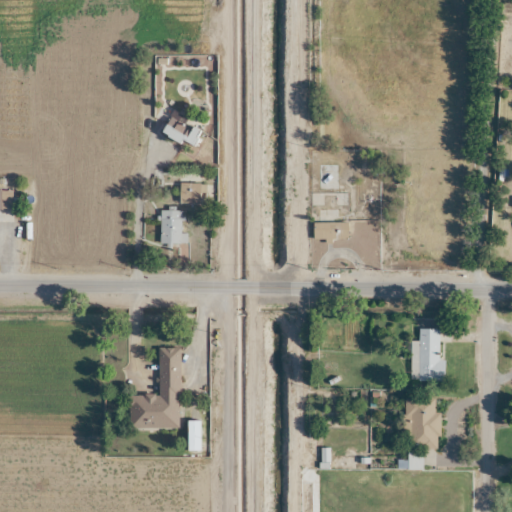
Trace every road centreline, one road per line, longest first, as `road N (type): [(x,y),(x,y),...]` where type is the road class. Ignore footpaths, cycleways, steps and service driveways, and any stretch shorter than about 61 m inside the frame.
road 1 (tertiary): [(511,290),(0,286)]
road 2 (residential): [(488,511),(488,290)]
